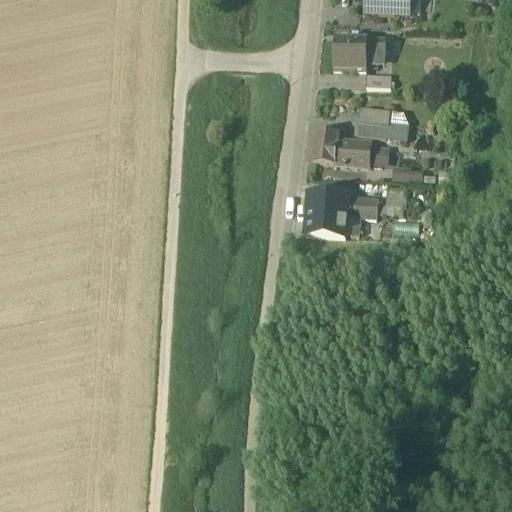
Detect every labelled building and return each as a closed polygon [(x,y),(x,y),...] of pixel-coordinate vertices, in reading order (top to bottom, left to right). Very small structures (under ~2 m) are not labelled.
[(381,21),(393,21),(393,19),(408,20),(409,0),(366,0),(366,18),(381,19),(381,21)] [(367,76),(367,70),(367,44),(367,43),(334,43),(333,76),(367,76)] [(384,44),(367,44),(367,70),(377,70),(377,62),(384,62),(384,44)] [(361,94),(392,95),(392,81),(361,81),(361,94)] [(360,114),(359,128),(383,131),(384,117),(360,114)] [(358,141),(400,146),(401,133),(383,131),(359,128),(358,141)] [(309,165),(335,168),(337,146),(338,138),(313,135),(309,165)] [(354,147),(337,146),(335,168),(344,169),(344,171),(347,171),(347,169),(368,172),(370,149),(354,148),(354,147)] [(390,168),(391,148),(375,147),(373,167),(390,168)] [(377,204),(395,206),(396,195),(378,194),(377,204)] [(345,243),(346,223),(348,202),(348,200),(308,197),(305,240),(345,243)] [(377,204),(348,202),(346,223),(375,225),(377,204)]
